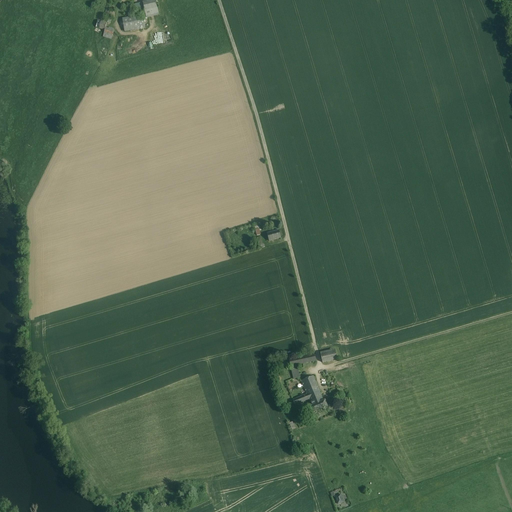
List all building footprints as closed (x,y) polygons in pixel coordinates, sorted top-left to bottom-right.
[(155,0),(154,0),(144,3),(146,11),(147,18),(159,15),(155,0)] [(144,2),(136,4),(137,13),(146,11),(144,3),(144,2)] [(143,16),(134,17),(135,27),(125,29),(126,31),(146,28),(143,16)] [(134,17),(123,19),(124,29),(125,29),(135,27),(134,17)] [(107,23),(98,20),(96,27),(105,30),(107,23)] [(279,230),(267,233),(269,241),(282,238),(279,230)] [(335,350),(321,353),(323,363),(337,359),(335,350)] [(305,356),(289,360),(291,367),(298,365),(307,363),(305,356)] [(291,367),(294,379),(300,378),(298,365),(291,367)] [(302,381),(304,387),(316,383),(314,376),(302,381)] [(309,399),(310,401),(322,396),(316,383),(304,387),(307,394),(309,399)] [(295,405),(309,399),(307,394),(293,400),(295,405)] [(322,396),(310,401),(312,406),(310,407),(313,413),(328,407),(325,400),(324,401),(322,396)] [(345,502),(342,495),(336,497),(339,504),(345,502)]
